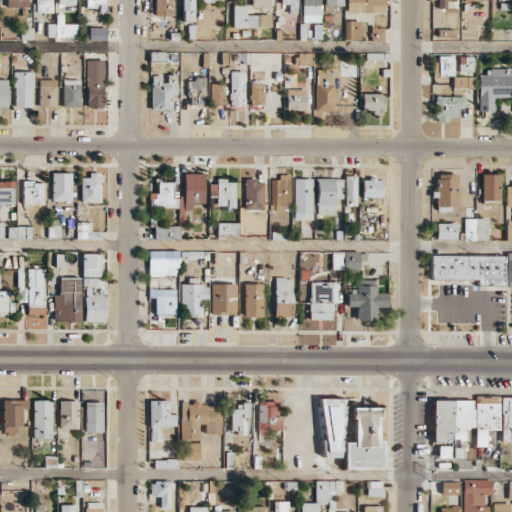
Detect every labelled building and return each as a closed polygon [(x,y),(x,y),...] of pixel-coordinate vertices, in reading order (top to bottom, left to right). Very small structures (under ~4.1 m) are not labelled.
[(52,13),(51,0),(34,0),(35,12),(52,13)] [(107,9),(106,0),(85,0),(86,9),(107,9)] [(154,0),(155,16),(174,15),(173,0),(154,0)] [(192,0),(181,0),(182,21),(193,21),(192,0)] [(269,0),(250,0),(251,8),(270,8),(269,0)] [(296,0),(280,0),(280,3),(289,4),(288,14),(296,14),(296,0)] [(320,22),(320,0),(301,0),(301,22),(320,22)] [(342,0),(324,0),(324,11),(332,11),(332,6),(342,6),(342,0)] [(384,13),(383,0),(346,0),(346,12),(384,13)] [(437,0),(438,8),(447,8),(446,0),(437,0)] [(251,4),(233,4),(233,28),(258,27),(257,13),(251,13),(251,4)] [(258,26),(270,27),(270,14),(259,14),(258,26)] [(47,36),(77,37),(77,24),(63,23),(63,15),(56,15),(56,23),(47,23),(47,36)] [(360,40),(360,20),(344,21),(344,40),(360,40)] [(105,28),(88,27),(88,39),(105,40),(105,28)] [(384,28),(370,27),(370,41),(383,41),(384,28)] [(311,53),(298,52),(297,64),(311,65),(311,53)] [(454,55),(438,55),(438,66),(434,66),(433,75),(453,76),(454,55)] [(473,72),(473,56),(459,56),(459,71),(473,72)] [(86,107),(104,107),(103,60),(85,60),(86,107)] [(333,70),(315,69),(314,111),(332,111),(333,70)] [(479,111),(494,111),(494,97),(511,97),(511,69),(478,70),(479,111)] [(33,107),(34,71),(14,71),(13,107),(33,107)] [(245,71),(230,71),(229,104),(244,104),(245,71)] [(151,110),(172,109),(172,94),(176,94),(176,74),(164,74),(164,75),(151,76),(151,110)] [(0,106),(7,107),(8,79),(0,78),(0,106)] [(188,79),(189,105),(205,104),(204,78),(188,79)] [(38,107),(55,107),(56,79),(39,79),(38,107)] [(80,80),(62,79),(62,107),(79,107),(80,80)] [(224,83),(210,83),(209,108),(224,109),(224,83)] [(263,83),(249,83),(250,110),(264,110),(263,83)] [(306,89),(286,89),(286,110),(305,110),(306,89)] [(362,111),(383,111),(384,94),(362,93),(362,111)] [(465,96),(434,96),(434,121),(449,121),(449,118),(456,118),(457,108),(465,108),(465,96)] [(80,202),(99,203),(100,173),(90,172),(89,178),(81,177),(80,202)] [(71,173),(51,173),(52,201),(71,201),(71,173)] [(184,173),(183,210),(192,210),(192,204),(203,204),(204,174),(184,173)] [(482,201),(500,200),(500,173),(481,174),(482,201)] [(289,174),(278,174),(278,179),(271,179),(271,211),(289,211),(289,174)] [(457,174),(436,174),(436,192),(432,192),(432,197),(436,197),(436,209),(457,209),(457,174)] [(356,176),(344,176),(345,206),(357,206),(356,176)] [(294,220),(312,219),(312,178),(293,179),(294,220)] [(316,214),(334,214),(334,198),(342,198),(342,179),(317,178),(316,214)] [(382,197),(382,179),(362,179),(362,197),(382,197)] [(0,204),(14,205),(14,181),(0,180),(0,204)] [(244,209),(263,209),(263,180),(244,180),(244,209)] [(235,206),(235,181),(209,181),(209,195),(216,196),(216,206),(235,206)] [(23,204),(43,204),(43,182),(22,182),(23,204)] [(149,207),(183,207),(183,198),(173,197),(174,182),(157,182),(157,193),(149,193),(149,207)] [(486,218),(463,218),(464,240),(486,240),(486,218)] [(101,231),(91,231),(91,222),(76,222),(77,239),(101,239),(101,231)] [(238,222),(217,223),(217,236),(239,236),(238,222)] [(436,240),(456,239),(456,223),(436,223),(436,240)] [(154,240),(179,240),(179,225),(154,226),(154,240)] [(313,225),(299,225),(299,239),(313,239),(313,225)] [(32,239),(32,227),(8,226),(8,238),(32,239)] [(163,276),(164,251),(149,250),(148,276),(163,276)] [(332,251),(331,269),(360,270),(360,261),(366,262),(366,252),(332,251)] [(82,277),(101,277),(101,254),(82,254),(82,277)] [(511,254),(431,254),(430,279),(476,280),(476,286),(511,286),(511,254)] [(44,315),(44,268),(28,268),(27,315),(44,315)] [(81,278),(59,277),(58,295),(53,295),(52,321),(80,322),(81,278)] [(179,284),(180,316),(202,315),(202,301),(208,301),(207,285),(198,285),(198,277),(187,278),(188,283),(179,284)] [(274,316),(292,317),(293,278),(275,277),(274,316)] [(376,320),(376,308),(387,308),(387,292),(376,292),(376,279),(355,279),(355,291),(347,291),(347,306),(356,306),(356,320),(376,320)] [(309,319),(332,320),(332,301),(335,301),(336,282),(310,281),(309,319)] [(235,315),(236,284),(211,283),(210,314),(235,315)] [(243,317),(262,317),(263,284),(244,283),(243,317)] [(26,302),(27,286),(17,286),(17,302),(26,302)] [(175,289),(148,289),(148,297),(154,297),(155,314),(175,314),(175,289)] [(9,291),(0,290),(0,313),(13,314),(14,302),(9,302),(9,291)] [(105,322),(105,291),(84,290),(84,322),(105,322)] [(475,446),(487,446),(487,429),(499,430),(499,396),(475,396),(475,446)] [(511,396),(501,397),(500,441),(508,441),(509,429),(511,428),(511,396)] [(2,400),(2,433),(16,433),(16,425),(22,425),(22,417),(27,417),(27,399),(2,400)] [(323,457),(342,456),(340,399),(321,399),(323,457)] [(52,400),(33,400),(32,438),(51,439),(52,400)] [(175,414),(168,413),(168,400),(150,400),(149,441),(160,442),(160,427),(175,427),(175,414)] [(433,442),(453,442),(453,458),(465,458),(465,427),(472,427),(472,400),(433,400),(433,442)] [(78,429),(78,401),(59,401),(59,429),(78,429)] [(257,401),(258,432),(280,431),(279,401),(257,401)] [(102,432),(102,402),(84,402),(85,432),(102,432)] [(221,434),(221,404),(180,403),(180,439),(198,440),(199,424),(204,424),(204,433),(221,434)] [(249,404),(230,404),(231,433),(249,433),(249,404)] [(344,468),(382,468),(382,440),(379,440),(379,408),(354,407),(354,442),(345,442),(344,468)] [(199,460),(199,442),(181,442),(182,460),(199,460)] [(449,458),(449,446),(438,446),(437,458),(449,458)] [(154,460),(154,469),(178,468),(177,459),(154,460)] [(490,479),(462,479),(462,511),(488,511),(488,506),(484,505),(484,494),(490,494),(490,479)] [(342,481),(315,480),(315,502),(333,502),(333,493),(342,493),(342,481)] [(159,508),(171,508),(171,481),(150,481),(150,496),(160,496),(159,508)] [(458,495),(458,482),(442,481),(441,495),(458,495)] [(288,511),(289,501),(273,501),(272,511),(288,511)] [(101,511),(102,502),(85,502),(84,511),(101,511)] [(318,511),(318,503),(301,502),(300,511),(318,511)] [(509,511),(510,503),(491,503),(490,511),(509,511)]
